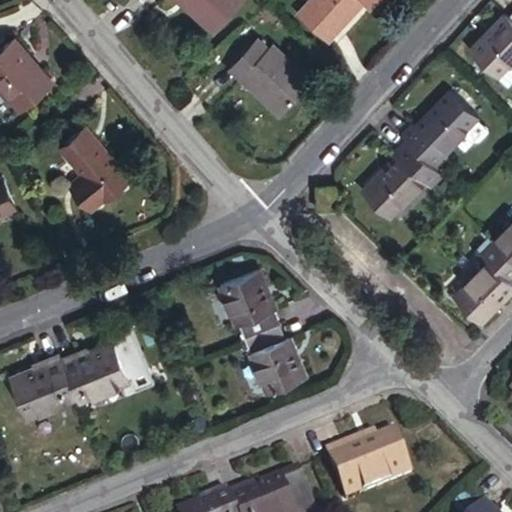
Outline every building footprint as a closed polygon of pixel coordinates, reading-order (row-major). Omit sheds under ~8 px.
[(215,0),(229,18),(252,0),(215,0)] [(313,0),(338,23),(360,0),(313,0)] [(511,9),(504,17),(501,15),(470,47),(498,73),(511,58),(511,9)] [(269,27),(243,55),(292,101),(323,69),(283,33),(279,37),(269,27)] [(37,43),(5,71),(45,117),(77,88),(37,43)] [(409,123),(397,134),(402,139),(424,161),(436,149),(442,156),(472,125),(442,95),(412,126),(409,123)] [(103,133),(79,153),(103,181),(91,192),(110,215),(123,204),(125,207),(150,186),(103,133)] [(424,161),(402,139),(391,151),(394,154),(362,186),(394,217),(426,186),(412,172),(424,161)] [(442,156),(436,149),(424,161),(437,174),(448,162),(442,156)] [(437,174),(424,161),(412,172),(426,186),(431,191),(443,180),(437,174)] [(25,180),(0,190),(0,225),(38,210),(25,180)] [(318,207),(338,207),(337,185),(318,185),(318,207)] [(511,212),(487,239),(510,261),(511,263),(511,212)] [(487,239),(482,234),(470,248),(481,259),(446,296),(472,321),(507,285),(503,280),(497,274),(510,261),(487,239)] [(511,270),(511,263),(510,261),(497,274),(503,280),(511,270)] [(217,280),(239,338),(250,333),(279,322),(272,305),(274,304),(258,265),(217,280)] [(284,335),(279,322),(250,333),(270,387),(310,372),(296,331),(284,335)] [(61,355),(77,393),(79,398),(128,379),(111,339),(76,353),(75,349),(61,355)] [(61,355),(58,350),(41,357),(42,361),(7,374),(24,415),(77,393),(61,355)] [(341,444),(325,451),(342,497),(405,472),(389,433),(344,451),(341,444)] [(296,467),(278,474),(293,511),(303,511),(313,508),(296,467)] [(236,511),(293,511),(278,474),(243,488),(242,483),(227,489),(236,511)] [(236,511),(227,489),(209,495),(212,501),(186,511),(236,511)] [(494,511),(483,501),(472,511),(494,511)]
